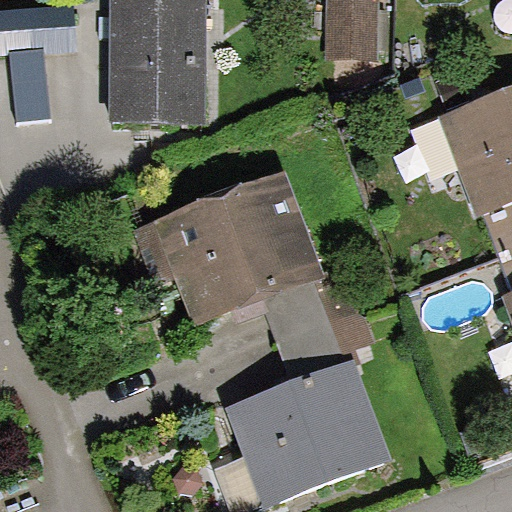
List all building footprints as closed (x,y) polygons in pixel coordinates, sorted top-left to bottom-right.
[(206,7),(112,6),(111,130),(205,131),(206,7)] [(373,7),(327,6),(327,56),(373,56),(373,7)] [(0,55),(13,55),(45,54),(75,53),(73,15),(0,18),(0,55)] [(48,121),(45,54),(13,55),(16,122),(48,121)] [(481,220),(495,259),(511,252),(511,94),(440,121),(477,221),(481,220)] [(177,276),(199,332),(264,308),(280,352),(367,320),(352,281),(334,287),(330,275),(324,275),(286,179),(140,236),(158,283),(177,276)] [(511,252),(495,259),(511,300),(502,303),(511,330),(511,252)] [(246,465),(217,476),(229,511),(258,511),(388,465),(353,371),(363,367),(357,353),(375,347),(367,320),(280,352),(296,390),(227,415),(246,465)] [(183,471),(174,482),(180,497),(194,499),(204,488),(199,474),(183,471)]
